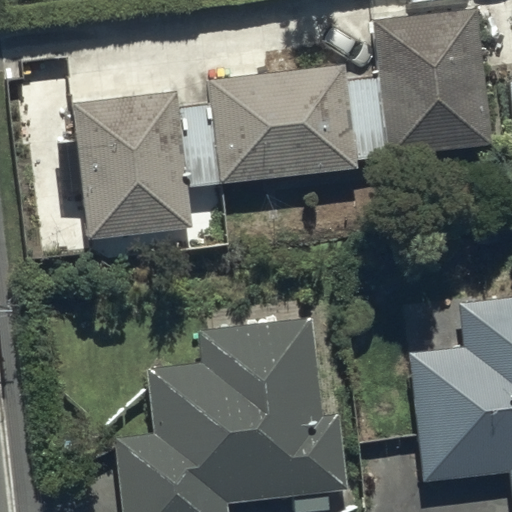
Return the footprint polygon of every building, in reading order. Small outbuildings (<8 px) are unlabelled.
[(384,159),(490,148),(476,11),(370,22),(384,159)] [(343,65),(206,81),(218,187),(355,171),(343,65)] [(71,105),(87,243),(191,231),(175,93),(71,105)] [(508,476),(510,511),(511,511),(511,299),(458,305),(463,349),(408,355),(421,485),(508,476)] [(120,511),(227,511),(227,506),(347,494),(338,416),(322,418),(311,321),(195,333),(198,365),(145,371),(152,436),(113,440),(120,511)]
